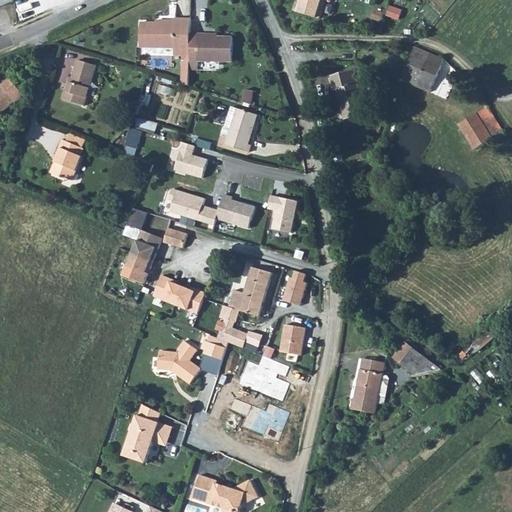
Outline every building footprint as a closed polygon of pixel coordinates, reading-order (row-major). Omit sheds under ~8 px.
[(299,0),(296,12),(315,17),(319,0),(299,0)] [(319,0),(315,17),(320,19),(326,1),(323,0),(319,0)] [(388,13),(401,18),(405,8),(391,3),(388,13)] [(372,18),(382,22),(385,13),(375,9),(372,18)] [(388,14),(383,24),(395,29),(400,19),(388,14)] [(156,23),(141,23),(140,48),(174,48),(175,50),(190,51),(190,33),(191,19),(175,19),(175,21),(168,20),(168,23),(156,23)] [(189,70),(198,70),(198,62),(232,63),(233,37),(218,36),(206,36),(206,34),(190,33),(190,51),(190,56),(190,60),(189,70)] [(416,46),(400,79),(427,92),(443,58),(416,46)] [(66,91),(63,100),(84,106),(97,66),(78,60),(72,79),(69,92),(66,91)] [(181,83),(189,86),(189,70),(190,60),(182,60),(181,83)] [(330,76),(334,91),(338,90),(346,119),(366,114),(354,70),(330,76)] [(0,113),(15,102),(16,102),(25,95),(10,77),(1,85),(2,86),(0,88),(0,113)] [(243,103),(252,105),(254,91),(245,90),(243,103)] [(220,144),(249,152),(250,145),(248,144),(257,114),(232,107),(226,126),(231,128),(228,138),(222,136),(220,144)] [(477,113),(460,125),(485,164),(502,152),(477,113)] [(136,126),(156,131),(157,124),(138,119),(136,126)] [(132,127),(129,144),(139,146),(143,129),(132,127)] [(51,173),(63,178),(64,177),(72,180),(82,157),(81,156),(87,141),(71,134),(67,142),(63,140),(56,156),(57,157),(51,173)] [(198,147),(185,143),(177,170),(204,178),(210,159),(195,155),(198,147)] [(218,220),(221,211),(205,206),(207,198),(174,188),(170,201),(175,203),(172,213),(216,226),(218,220)] [(221,211),(218,220),(250,229),(257,207),(234,200),(235,197),(225,194),(221,211)] [(273,196),(269,210),(277,212),(273,228),(292,233),(300,203),(273,196)] [(159,247),(163,236),(142,228),(124,274),(145,282),(149,271),(147,270),(149,266),(151,267),(157,251),(155,250),(156,246),(159,247)] [(164,242),(183,248),(187,234),(169,228),(164,242)] [(268,271),(247,265),(240,291),(230,289),(225,305),(221,303),(217,316),(233,320),(237,309),(256,314),(265,283),(268,271)] [(273,273),(268,271),(265,283),(270,285),(273,273)] [(173,277),(163,274),(155,294),(199,312),(207,291),(197,287),(196,290),(191,288),(177,282),(172,280),(173,277)] [(496,327),(502,333),(506,329),(504,327),(509,323),(505,319),(496,327)] [(246,332),(221,322),(215,336),(230,342),(241,346),(246,332)] [(309,328),(287,324),(282,352),(304,356),(309,328)] [(496,327),(473,346),(479,352),(502,333),(496,327)] [(224,358),(230,342),(215,336),(211,334),(209,340),(206,339),(203,347),(206,349),(205,352),(224,358)] [(160,368),(173,370),(191,383),(202,368),(191,359),(198,349),(186,340),(180,348),(182,350),(180,352),(162,350),(160,368)] [(394,358),(415,374),(427,358),(406,342),(394,358)] [(272,360),(277,350),(270,346),(265,357),(272,360)] [(352,408),(376,414),(380,396),(387,398),(390,379),(388,377),(383,376),(386,364),(363,359),(356,398),(354,398),(352,408)] [(154,441),(160,422),(163,415),(144,405),(141,416),(138,415),(124,455),(147,463),(154,441)] [(154,441),(167,446),(173,427),(160,422),(154,441)] [(228,486),(218,483),(218,480),(201,475),(194,497),(221,506),(223,511),(242,511),(245,505),(261,497),(253,480),(230,491),(228,486)]
